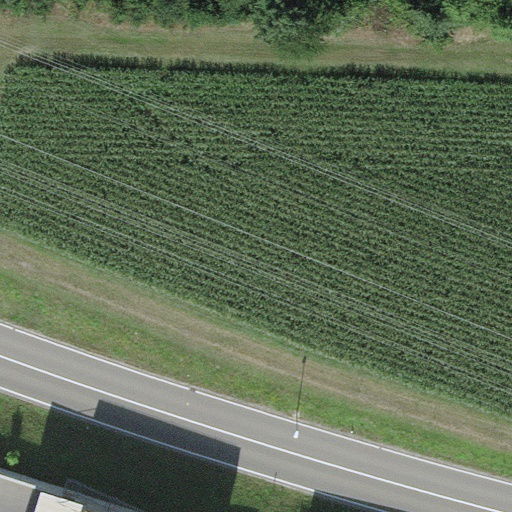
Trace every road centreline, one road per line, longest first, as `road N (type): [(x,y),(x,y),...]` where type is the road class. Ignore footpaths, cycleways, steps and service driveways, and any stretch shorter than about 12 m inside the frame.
road 1 (track): [(511,435),(364,390),(0,249)]
road 2 (tertiary): [(498,511),(0,355)]
